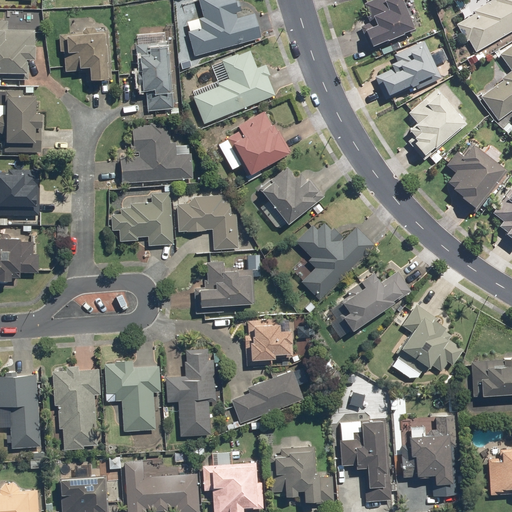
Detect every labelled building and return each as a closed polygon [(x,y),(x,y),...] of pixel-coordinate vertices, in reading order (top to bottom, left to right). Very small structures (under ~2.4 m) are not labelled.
[(183,22),(192,56),(261,37),(254,12),(242,15),(237,0),(236,0),(235,0),(234,0),(197,0),(202,16),(183,22)] [(359,26),(369,50),(416,31),(403,0),(366,0),(363,1),(371,21),(359,26)] [(511,0),(494,0),(456,22),(474,52),(511,30),(511,0)] [(0,19),(0,74),(0,79),(27,80),(28,59),(34,59),(35,29),(7,28),(7,20),(0,19)] [(107,30),(58,34),(59,52),(62,52),(64,72),(84,71),(85,82),(111,80),(107,30)] [(373,76),(384,99),(440,74),(424,39),(392,54),(397,65),(373,76)] [(172,108),(166,41),(135,44),(138,72),(135,72),(136,84),(140,83),(140,90),(144,89),(146,111),(172,108)] [(478,95),(498,121),(511,110),(511,42),(499,53),(511,70),(478,95)] [(190,94),(202,124),(274,95),(266,76),(269,75),(264,63),(256,66),(248,48),(219,60),(227,79),(190,94)] [(187,56),(177,56),(176,72),(186,72),(187,56)] [(405,141),(422,160),(466,122),(436,87),(407,112),(421,127),(405,141)] [(3,152),(39,152),(40,112),(36,112),(36,95),(21,94),(22,90),(0,89),(0,134),(3,134),(3,152)] [(224,138),(246,176),(288,153),(263,109),(236,124),(239,129),(224,138)] [(118,157),(120,183),(192,178),(190,153),(188,153),(188,144),(175,145),(175,141),(170,142),(168,121),(130,123),(132,156),(118,157)] [(453,196),(474,212),(507,170),(470,142),(462,154),(456,149),(443,165),(454,173),(446,184),(457,192),(453,196)] [(286,165),(257,187),(287,226),(324,197),(309,177),(305,180),(299,173),(294,176),(286,165)] [(0,214),(38,215),(39,169),(7,168),(7,172),(0,172),(0,214)] [(511,184),(490,213),(501,221),(497,226),(505,232),(503,235),(511,241),(511,184)] [(173,244),(169,191),(149,192),(150,201),(128,202),(128,207),(119,207),(119,213),(109,213),(110,230),(118,230),(119,241),(137,240),(137,237),(146,236),(147,246),(173,244)] [(212,249),(238,248),(236,213),(230,213),(229,200),(225,200),(225,194),(192,196),(188,202),(175,203),(177,232),(211,230),(212,249)] [(299,282),(317,300),(374,244),(356,225),(343,237),(326,220),(317,228),(312,224),(294,241),(310,258),(307,261),(313,268),(299,282)] [(0,282),(18,283),(18,272),(37,273),(38,253),(32,253),(32,242),(19,241),(19,238),(0,237),(0,282)] [(192,287),(193,313),(255,310),(252,265),(222,267),(222,260),(205,261),(206,286),(192,287)] [(340,340),(411,291),(396,270),(379,282),(372,272),(345,290),(348,295),(321,313),(340,340)] [(444,323),(415,303),(400,325),(409,331),(395,352),(398,354),(390,366),(408,377),(417,377),(421,370),(424,373),(430,365),(441,372),(447,362),(452,365),(463,349),(448,338),(451,334),(443,329),(445,327),(442,325),(444,323)] [(243,320),(245,366),(272,365),(272,358),(292,357),(290,318),(243,320)] [(312,322),(295,321),(294,337),(311,338),(312,322)] [(207,359),(207,347),(182,349),(184,375),(164,376),(165,402),(176,402),(178,436),(210,434),(208,401),(216,401),(213,359),(207,359)] [(472,397),(511,393),(511,357),(469,361),(472,397)] [(131,359),(102,360),(104,401),(119,400),(121,431),(155,429),(152,392),(160,392),(158,366),(132,367),(131,359)] [(78,364),(50,366),(53,406),(56,405),(58,429),(61,429),(62,451),(83,449),(83,446),(97,445),(93,395),(100,395),(98,368),(78,369),(78,364)] [(306,382),(300,366),(245,386),(248,393),(230,400),(239,423),(303,400),(298,385),(306,382)] [(40,446),(35,374),(0,376),(0,426),(9,426),(10,448),(40,446)] [(458,494),(453,414),(434,415),(434,429),(423,430),(423,426),(407,426),(408,444),(399,445),(401,478),(430,476),(431,495),(458,494)] [(390,500),(385,417),(337,420),(340,465),(353,464),(353,470),(362,469),(364,501),(390,500)] [(303,503),(332,501),(330,472),(315,473),(313,446),(279,448),(279,454),(268,455),(271,492),(283,491),(283,496),(297,495),(296,490),(302,490),(303,503)] [(511,447),(498,449),(499,457),(487,458),(489,495),(511,493),(511,447)] [(211,465),(201,465),(203,491),(211,491),(212,511),(242,511),(242,508),(262,507),(260,478),(257,478),(256,462),(232,463),(231,451),(211,452),(211,465)] [(119,468),(119,455),(107,456),(108,468),(119,468)] [(141,460),(122,461),(125,511),(145,511),(171,510),(170,511),(198,511),(196,473),(142,476),(141,460)] [(104,474),(58,477),(60,511),(105,511),(106,511),(104,474)] [(0,511),(37,511),(36,489),(18,490),(18,487),(13,482),(4,482),(0,486),(0,511)]
